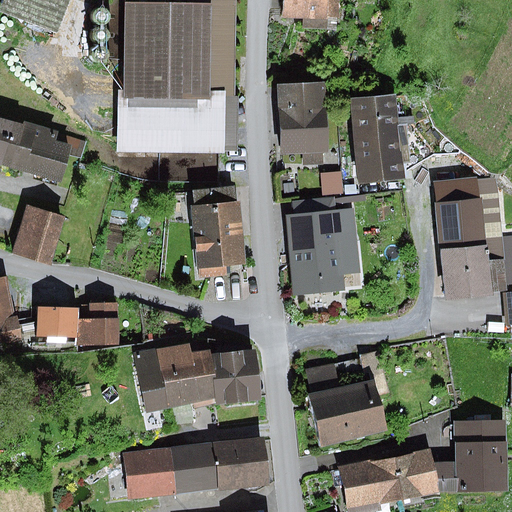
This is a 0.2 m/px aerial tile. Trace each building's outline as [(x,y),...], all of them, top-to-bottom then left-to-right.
[(69,0),(5,0),(2,7),(58,29),(69,0)] [(186,0),(186,3),(121,3),(120,149),(227,149),(227,97),(236,97),(236,0),(186,0)] [(284,0),(284,18),(303,18),(303,29),(337,30),(337,0),(284,0)] [(95,22),(98,24),(100,25),(103,25),(105,24),(108,23),(109,20),(110,18),(110,15),(109,12),(107,10),(104,8),(101,8),(99,9),(96,10),(94,12),(93,15),(93,18),(94,20),(95,22)] [(95,42),(98,44),(100,45),(103,45),(105,44),(108,42),(109,40),(110,37),(110,34),(109,32),(107,29),(104,28),(102,28),(99,28),(96,30),(94,32),(93,34),(93,37),(94,40),(95,42)] [(95,62),(97,63),(100,64),(103,64),(105,63),(107,62),(109,60),(110,57),(110,54),(109,51),(107,49),(104,48),(101,47),(98,48),(96,49),(94,52),(93,54),(93,57),(94,59),(95,62)] [(324,82),(277,82),(277,154),(325,153),(324,82)] [(420,93),(398,95),(404,172),(436,153),(461,152),(434,127),(420,93)] [(398,95),(351,99),(358,184),(405,180),(404,172),(398,95)] [(85,141),(0,115),(0,166),(62,185),(70,156),(80,158),(85,141)] [(341,172),(321,173),(323,195),(343,194),(341,172)] [(478,177),(433,182),(445,298),(508,291),(507,284),(511,283),(511,237),(503,239),(484,240),(478,180),(478,177)] [(497,179),(478,180),(484,240),(503,239),(497,179)] [(293,183),(283,184),(284,195),(294,194),(293,183)] [(194,205),(190,206),(198,279),(227,276),(226,267),(247,265),(240,202),(236,202),(235,187),(193,191),(194,205)] [(293,201),(294,214),(336,210),(334,197),(293,201)] [(64,217),(26,206),(12,250),(51,262),(64,217)] [(294,214),(285,215),(293,296),(344,291),(343,275),(359,273),(353,209),(336,210),(294,214)] [(5,278),(0,278),(0,346),(22,342),(22,337),(37,334),(37,320),(19,324),(18,314),(11,316),(5,278)] [(511,293),(502,294),(504,326),(511,325),(511,293)] [(90,319),(77,319),(76,339),(76,344),(118,344),(118,301),(89,301),(90,319)] [(38,307),(37,320),(37,334),(37,337),(76,339),(77,319),(77,308),(38,307)] [(251,344),(209,339),(211,350),(216,399),(217,405),(262,399),(255,350),(252,350),(251,344)] [(156,349),(133,353),(147,414),(216,399),(211,350),(190,352),(189,344),(156,349)] [(379,351),(360,355),(365,375),(384,371),(379,351)] [(311,395),(340,388),(334,363),(306,369),(311,395)] [(311,395),(309,395),(322,446),(387,430),(375,379),(340,388),(311,395)] [(505,422),(455,421),(456,463),(435,463),(440,492),(509,491),(505,422)] [(264,437),(123,453),(128,499),(218,489),(218,492),(270,487),(264,437)] [(413,455),(397,458),(404,499),(440,492),(435,463),(432,449),(413,452),(413,455)] [(404,499),(397,458),(340,469),(348,511),(366,511),(381,509),(380,502),(404,499)]
